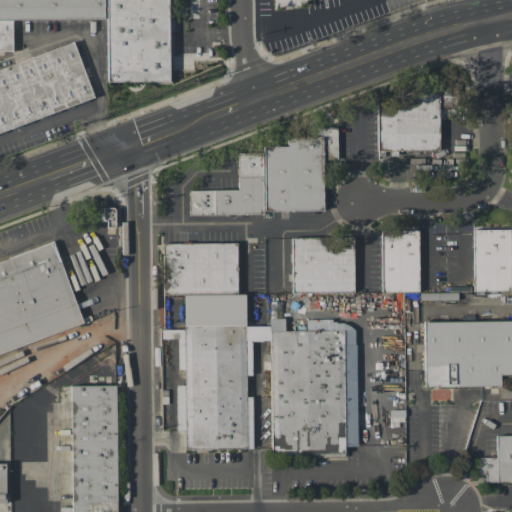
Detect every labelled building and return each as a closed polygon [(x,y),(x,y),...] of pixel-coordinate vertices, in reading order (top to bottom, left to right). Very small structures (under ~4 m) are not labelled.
[(0,0),(0,20),(13,20),(104,18),(104,0),(0,0)] [(106,0),(168,0),(170,81),(108,82),(106,0)] [(0,51),(14,51),(13,20),(0,20),(0,51)] [(0,68),(73,41),(94,96),(0,131),(0,68)] [(378,151),(439,150),(439,106),(453,106),(453,93),(377,93),(378,151)] [(190,214),(190,190),(239,190),(239,152),(264,152),(264,146),(288,146),(288,137),(323,137),(324,210),(263,211),(263,213),(190,214)] [(99,224),(114,224),(115,207),(100,207),(99,224)] [(473,230),(510,229),(511,291),(474,291),(473,230)] [(418,230),(419,291),(382,292),(381,231),(418,230)] [(292,238),(353,237),(354,292),(292,293),(292,238)] [(0,261),(53,242),(83,322),(0,353),(0,261)] [(164,244),(237,243),(238,294),(244,294),(246,448),(185,449),(184,294),(164,294),(164,244)] [(424,322),(511,320),(511,373),(501,374),(501,385),(425,386),(424,322)] [(271,330),(344,330),(345,453),(272,453),(271,330)] [(116,385),(116,511),(71,511),(71,385),(116,385)] [(478,474),(478,457),(497,457),(496,436),(511,435),(511,481),(486,482),(486,474),(478,474)]
